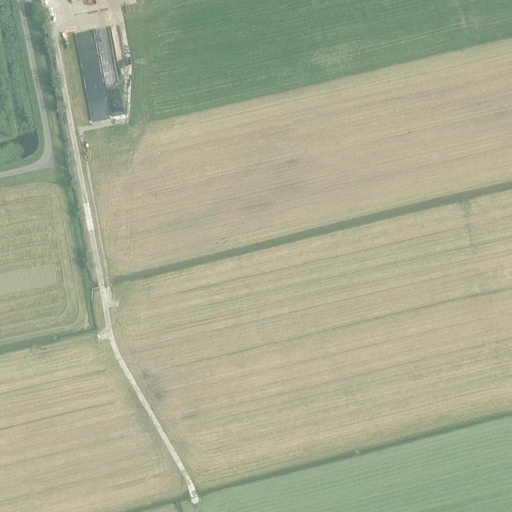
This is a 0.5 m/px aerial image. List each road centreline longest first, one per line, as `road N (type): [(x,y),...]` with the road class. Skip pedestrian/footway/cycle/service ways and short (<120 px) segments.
road 1 (track): [(54,0),(109,333),(196,505)]
road 2 (unclassified): [(0,175),(51,163),(20,0)]
